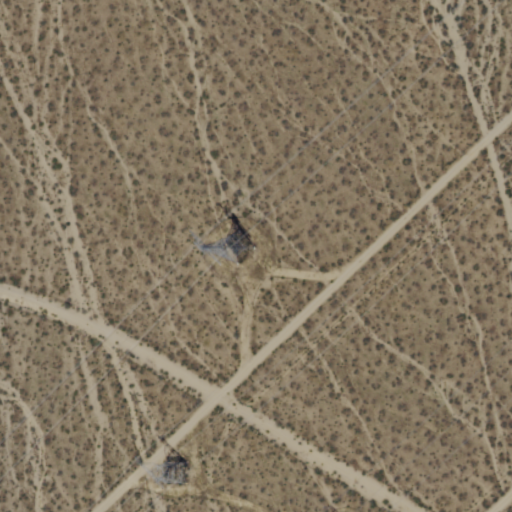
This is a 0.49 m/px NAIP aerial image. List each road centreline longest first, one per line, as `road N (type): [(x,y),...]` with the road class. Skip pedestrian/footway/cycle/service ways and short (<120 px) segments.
road 1 (track): [(511,115),(98,511)]
road 2 (track): [(411,511),(60,307),(0,289)]
road 3 (track): [(264,511),(131,481)]
